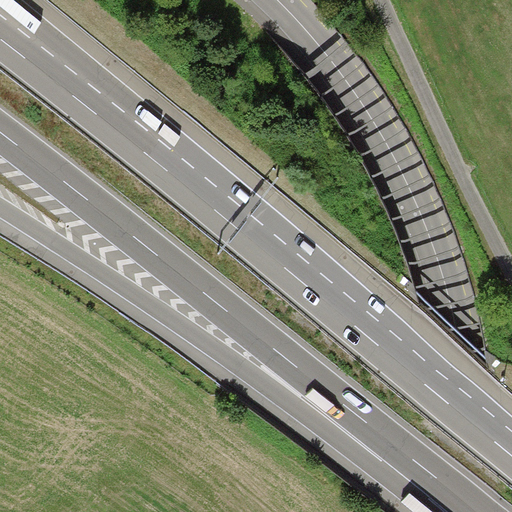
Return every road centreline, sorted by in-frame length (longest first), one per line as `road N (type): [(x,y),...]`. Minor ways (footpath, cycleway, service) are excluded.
road 1 (motorway): [(511,450),(0,26)]
road 2 (tertiary): [(280,0),(374,118),(427,222),(458,335),(471,511)]
road 3 (motorway): [(0,133),(397,449)]
road 4 (motorway): [(0,207),(226,353),(397,449)]
road 5 (track): [(374,0),(511,274)]
